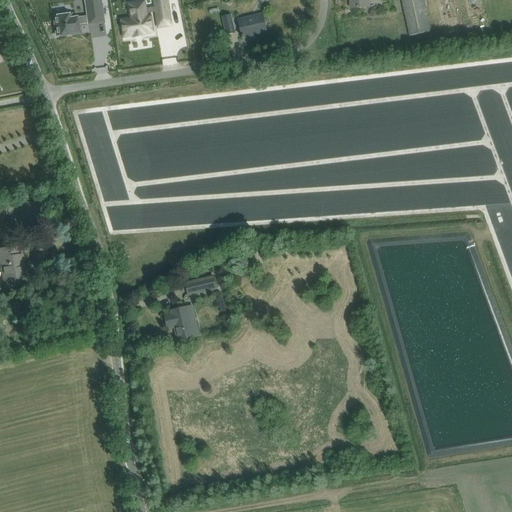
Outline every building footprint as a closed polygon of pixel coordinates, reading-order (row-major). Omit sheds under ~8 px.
[(154,0),(156,7),(145,8),(146,14),(157,12),(157,17),(169,15),(167,0),(154,0)] [(368,0),(352,0),(353,8),(369,7),(368,0)] [(401,0),(410,36),(430,31),(423,0),(401,0)] [(77,15),(58,18),(61,37),(72,36),(71,33),(85,30),(84,25),(94,24),(94,25),(109,22),(107,5),(92,7),(93,17),(78,19),(77,15)] [(132,20),(122,21),(125,37),(134,35),(134,36),(144,34),(153,32),(151,17),(146,17),(146,14),(145,8),(131,10),(132,20)] [(230,14),(222,16),(227,34),(235,32),(230,14)] [(245,39),(244,36),(255,33),(255,35),(267,32),(263,14),(239,20),(242,36),(243,39),(245,39)] [(24,267),(22,255),(18,256),(17,247),(7,248),(0,249),(0,259),(2,259),(6,288),(12,287),(12,286),(25,284),(23,274),(22,268),(24,267)] [(214,258),(204,262),(206,268),(216,264),(214,258)] [(186,283),(185,283),(188,295),(189,295),(217,288),(214,276),(186,283)] [(169,329),(175,328),(178,341),(188,338),(196,336),(189,307),(171,311),(172,313),(165,315),(169,329)]
